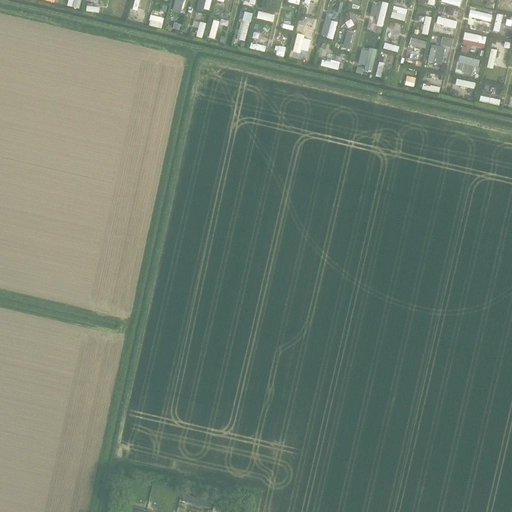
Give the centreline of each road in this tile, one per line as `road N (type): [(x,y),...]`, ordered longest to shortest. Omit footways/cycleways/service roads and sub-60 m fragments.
road 1 (track): [(511,131),(200,59),(113,459),(258,493),(254,511)]
road 2 (track): [(90,511),(190,55),(0,10)]
road 3 (track): [(0,292),(130,323)]
road 4 (track): [(0,302),(128,332)]
